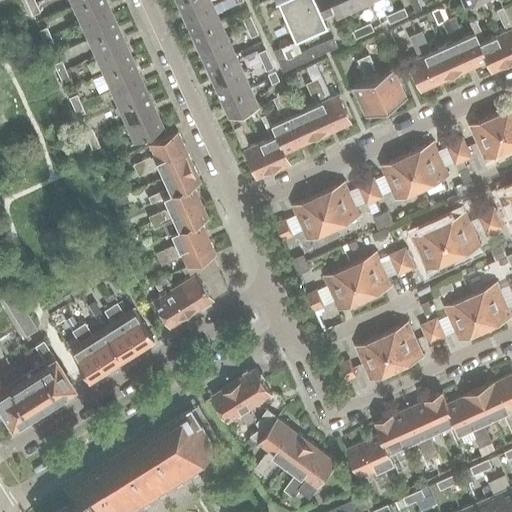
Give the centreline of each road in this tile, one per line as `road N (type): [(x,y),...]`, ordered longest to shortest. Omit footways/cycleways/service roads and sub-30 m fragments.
road 1 (residential): [(0,504),(289,324)]
road 2 (residential): [(270,282),(0,455)]
road 3 (residential): [(511,84),(239,207)]
road 4 (residential): [(299,348),(326,405),(342,411),(511,334)]
road 5 (residential): [(147,0),(239,207)]
road 6 (residential): [(299,348),(428,290)]
